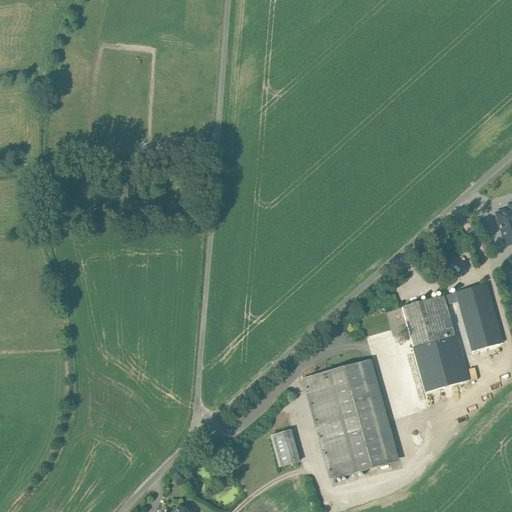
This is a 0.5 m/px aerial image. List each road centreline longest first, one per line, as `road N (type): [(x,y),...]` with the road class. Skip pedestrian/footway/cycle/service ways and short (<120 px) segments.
road 1 (unclassified): [(203,429),(197,405),(223,0)]
road 2 (unclassified): [(203,429),(511,153)]
